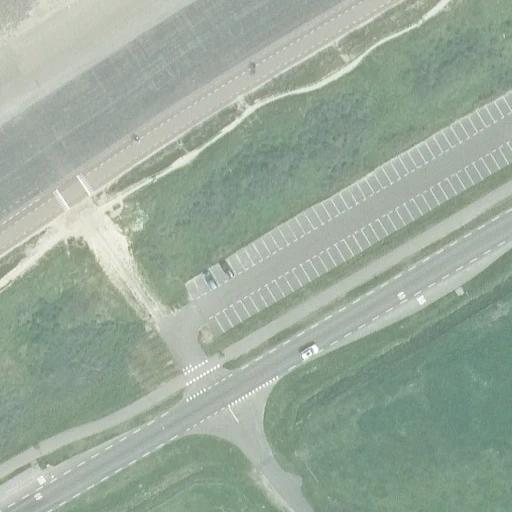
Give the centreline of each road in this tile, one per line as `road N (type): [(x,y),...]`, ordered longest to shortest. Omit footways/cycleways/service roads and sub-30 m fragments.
road 1 (unclassified): [(380,0),(148,141),(0,243)]
road 2 (secondary): [(216,396),(511,222)]
road 3 (secondary): [(19,511),(216,396)]
road 4 (unclassified): [(303,511),(216,396)]
